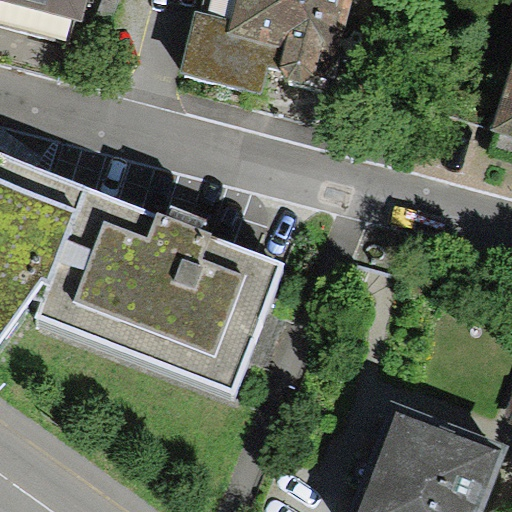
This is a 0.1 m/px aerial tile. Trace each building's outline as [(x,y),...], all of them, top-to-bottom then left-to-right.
[(347,0),(209,0),(184,85),(312,123),(347,0)] [(511,90),(484,164),(511,174),(511,90)] [(290,271),(0,163),(0,362),(39,318),(241,402),(290,271)] [(511,388),(496,434),(511,439),(511,388)] [(507,511),(511,499),(511,468),(395,426),(363,511),(507,511)]
